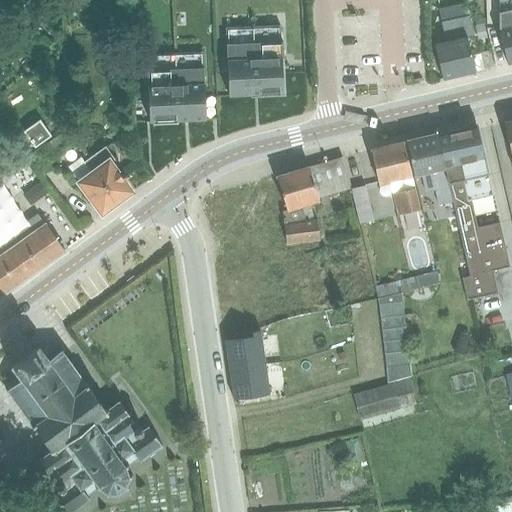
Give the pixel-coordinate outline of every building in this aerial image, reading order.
[(504,62),(511,60),(511,0),(510,0),(511,7),(511,21),(496,25),(504,62)] [(227,98),(281,96),(278,29),(224,31),(227,98)] [(446,76),(480,70),(474,33),(439,39),(446,76)] [(151,116),(206,114),(203,47),(148,49),(151,116)] [(463,75),(464,85),(497,82),(496,71),(463,75)] [(449,165),(486,157),(478,122),(441,129),(449,165)] [(449,165),(441,129),(410,136),(417,172),(449,165)] [(382,179),(417,172),(410,136),(375,144),(382,179)] [(105,212),(136,189),(109,154),(78,177),(105,212)] [(289,208),(323,199),(313,162),(280,171),(289,208)] [(18,201),(9,185),(0,189),(0,233),(12,227),(2,210),(18,201)] [(392,185),(370,187),(373,226),(395,224),(392,185)] [(407,197),(413,220),(435,215),(429,191),(407,197)] [(0,296),(63,252),(43,224),(0,254),(0,296)] [(343,239),(356,297),(370,294),(364,265),(374,263),(367,234),(343,239)] [(452,275),(390,284),(405,389),(371,394),(375,419),(435,410),(417,293),(454,288),(452,275)] [(95,344),(138,318),(128,301),(85,327),(95,344)] [(228,340),(233,366),(267,359),(262,333),(228,340)] [(43,348),(42,345),(32,352),(32,356),(23,363),(19,361),(10,368),(19,381),(9,389),(10,391),(12,389),(50,452),(40,459),(57,484),(56,485),(55,491),(58,492),(53,495),(66,511),(71,511),(90,499),(87,494),(99,487),(106,494),(118,493),(127,486),(129,478),(127,467),(138,457),(141,461),(163,447),(149,427),(144,429),(143,427),(139,425),(137,426),(119,401),(106,411),(86,384),(85,384),(62,350),(50,358),(51,357),(52,356),(53,354),(53,352),(53,351),(52,349),(51,348),(50,348),(49,347),(48,347),(47,346),(46,347),(43,348)] [(238,395),(273,389),(267,359),(233,366),(238,395)]
